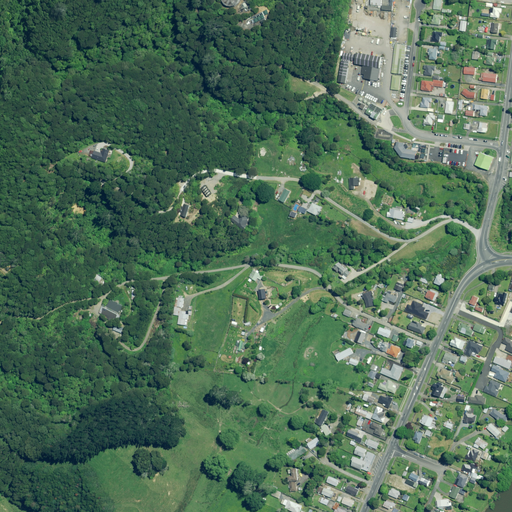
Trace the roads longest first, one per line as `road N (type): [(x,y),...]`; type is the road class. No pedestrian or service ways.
road 1 (track): [(435,344),(343,303),(310,269),(248,264),(189,297),(186,308)]
road 2 (residential): [(224,173),(302,180),(393,239),(457,220),(483,236)]
road 3 (unclassified): [(419,3),(406,124),(421,135),(503,147)]
road 4 (track): [(248,264),(123,283),(94,310)]
road 5 (tertiary): [(390,448),(451,308)]
